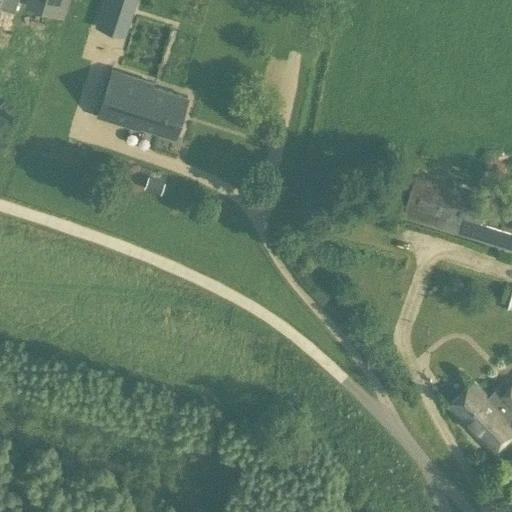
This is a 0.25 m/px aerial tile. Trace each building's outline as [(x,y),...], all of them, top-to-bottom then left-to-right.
[(20,13),(23,0),(0,0),(0,20),(4,9),(19,13),(20,13)] [(72,0),(33,0),(32,6),(67,17),(72,0)] [(105,0),(97,26),(112,31),(117,16),(128,19),(134,0),(105,0)] [(113,68),(98,114),(139,128),(140,124),(175,136),(188,96),(153,85),(154,82),(113,68)] [(457,180),(418,168),(403,214),(500,244),(511,247),(511,199),(511,204),(475,193),(475,194),(454,188),(457,180)] [(492,450),(511,430),(511,384),(502,394),(494,385),(486,393),(474,380),(448,405),(492,450)]
